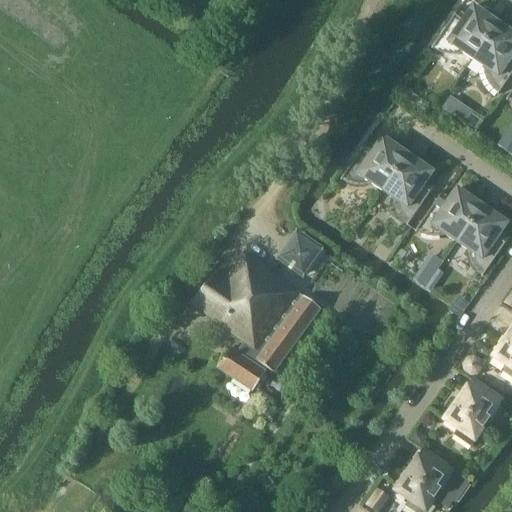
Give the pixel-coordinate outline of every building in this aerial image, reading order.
[(462,54),(473,62),(498,25),(488,18),(491,14),(486,12),(481,11),(476,11),(473,8),(464,20),(456,14),(431,50),(432,51),(433,50),(438,53),(444,54),(449,55),(455,55),(462,54)] [(498,94),(497,95),(498,96),(511,76),(511,28),(508,32),(498,25),(473,62),(484,69),(485,76),(487,81),(490,86),(493,91),(498,94)] [(479,138),(490,145),(492,143),(493,144),(503,129),(489,120),(479,134),(480,135),(479,138)] [(511,120),(497,144),(511,153),(511,120)] [(371,185),(382,193),(407,157),(397,150),(400,145),(395,143),(390,142),(385,142),(382,139),(373,151),(365,145),(340,181),(341,182),(342,181),(347,184),(353,186),(358,187),(364,186),(371,185)] [(407,225),(406,226),(407,227),(432,191),(424,186),(432,174),(428,171),(426,167),(424,163),(420,159),(417,164),(407,157),(382,193),(393,200),(394,207),(396,212),(399,217),(402,222),(407,225)] [(445,237),(456,244),(481,208),(471,201),(475,196),(469,195),(465,194),(460,193),(456,191),(448,202),(440,197),(415,233),(416,233),(417,232),(422,235),(427,237),(433,238),(439,238),(445,237)] [(481,278),(482,279),(507,243),(498,237),(507,225),(503,223),(501,218),(498,215),(495,210),(492,215),(481,208),(456,244),(467,252),(468,258),(470,264),(473,269),(477,273),(482,277),(481,278)] [(304,279),(323,252),(296,233),(276,261),(301,279),(304,279)] [(429,289),(445,261),(432,253),(415,281),(429,289)] [(191,304),(237,338),(244,343),(237,354),(230,349),(216,369),(253,393),(268,370),(272,374),(320,310),(298,294),(244,255),(226,281),(214,272),(191,304)] [(503,373),(511,379),(511,331),(494,358),(507,367),(503,373)] [(472,382),(445,421),(458,430),(454,437),(471,448),(481,434),(479,433),(481,430),(482,430),(488,421),(488,420),(501,401),(472,382)] [(426,511),(431,505),(430,504),(432,500),(433,501),(438,493),(454,504),(468,483),(424,453),(396,492),(409,501),(405,507),(411,511),(426,511)] [(374,511),(380,511),(389,500),(375,490),(364,505),(374,511)]
